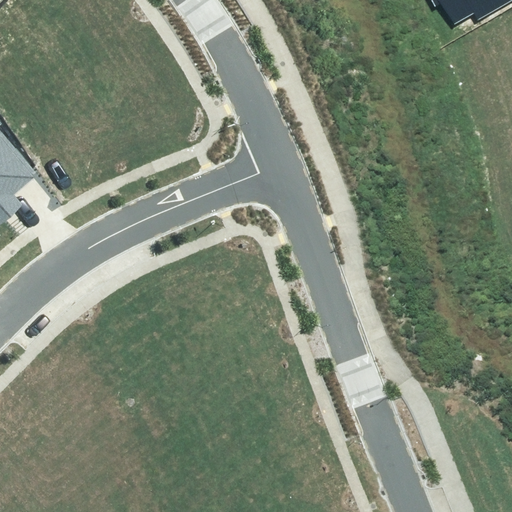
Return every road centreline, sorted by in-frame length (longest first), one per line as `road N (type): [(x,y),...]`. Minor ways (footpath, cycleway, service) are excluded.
road 1 (residential): [(281,164),(418,511)]
road 2 (residential): [(0,321),(24,294),(126,228),(281,164)]
road 3 (residential): [(199,0),(259,101),(281,164)]
